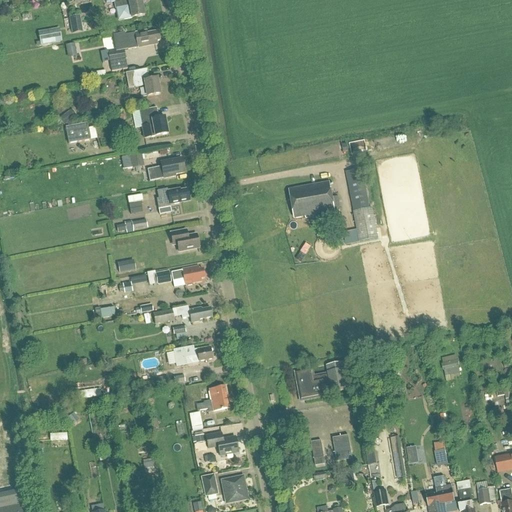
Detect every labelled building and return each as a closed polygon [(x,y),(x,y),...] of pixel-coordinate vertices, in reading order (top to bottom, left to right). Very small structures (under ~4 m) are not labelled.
[(132,2),(131,0),(112,0),(114,10),(121,9),(123,22),(144,18),(141,1),(132,2)] [(71,35),(82,33),(79,17),(68,19),(71,35)] [(40,47),(61,43),(58,29),(37,33),(40,47)] [(146,35),(145,32),(134,34),(125,36),(127,51),(157,46),(156,43),(159,42),(157,33),(146,35)] [(67,58),(77,57),(74,45),(65,46),(67,58)] [(127,70),(123,51),(107,54),(107,52),(100,53),(101,64),(109,62),(111,73),(127,70)] [(147,82),(145,75),(145,71),(125,75),(128,90),(134,89),(144,87),(147,99),(159,96),(156,80),(147,82)] [(72,110),(59,120),(64,127),(77,117),(72,110)] [(156,110),(139,113),(144,140),(168,136),(165,119),(158,120),(156,110)] [(68,145),(89,141),(87,130),(86,125),(64,129),(68,145)] [(351,143),(352,153),(367,152),(366,142),(351,143)] [(131,170),(143,167),(141,155),(129,157),(129,158),(131,170)] [(131,170),(129,158),(121,160),(123,171),(131,170)] [(163,180),(175,178),(175,176),(184,174),(181,160),(160,164),(161,171),(148,173),(150,183),(163,180)] [(353,213),(356,231),(343,234),(346,246),(359,244),(358,243),(378,239),(372,209),(370,209),(362,170),(346,173),(353,213)] [(335,216),(330,184),(290,191),(295,221),(305,219),(306,221),(335,216)] [(179,192),(179,191),(167,193),(166,191),(156,193),(158,201),(156,201),(158,211),(170,209),(170,207),(179,205),(178,203),(189,201),(187,191),(179,192)] [(131,215),(142,213),(140,204),(129,206),(131,215)] [(116,227),(117,234),(125,232),(126,234),(133,233),(133,232),(147,229),(145,221),(131,224),(131,222),(124,224),(124,226),(116,227)] [(183,238),(182,232),(170,235),(172,248),(177,247),(178,254),(198,250),(195,236),(183,238)] [(131,265),(130,262),(117,264),(119,274),(135,271),(134,264),(131,265)] [(171,274),(172,282),(173,289),(184,287),(201,283),(200,280),(204,280),(202,270),(198,271),(198,268),(181,271),(181,272),(171,274)] [(157,286),(170,284),(168,272),(155,275),(157,286)] [(122,286),(119,287),(120,294),(124,293),(124,294),(132,292),(130,284),(122,286)] [(141,315),(152,313),(151,306),(139,308),(141,315)] [(188,312),(187,308),(153,315),(155,326),(174,323),(173,318),(188,315),(190,325),(199,323),(199,322),(212,319),(210,309),(202,311),(201,309),(188,312)] [(101,320),(115,317),(114,309),(100,311),(101,320)] [(173,336),(175,336),(185,334),(184,327),(172,329),(173,336)] [(193,348),(172,352),(176,368),(187,366),(198,364),(212,361),(210,349),(196,352),(196,351),(193,352),(193,348)] [(460,374),(458,369),(459,369),(457,362),(441,365),(442,372),(444,372),(445,377),(460,374)] [(348,392),(343,365),(327,368),(329,375),(314,378),(312,371),(295,374),(300,404),(327,398),(326,393),(332,392),(333,395),(348,392)] [(174,385),(184,383),(183,376),(173,378),(174,385)] [(157,392),(169,389),(167,377),(155,379),(157,392)] [(91,391),(77,393),(78,401),(101,398),(100,391),(99,391),(98,384),(90,384),(91,391)] [(229,410),(225,388),(208,391),(210,401),(203,402),(204,404),(195,406),(196,412),(205,410),(212,409),(213,413),(229,410)] [(190,427),(200,426),(198,414),(188,416),(190,427)] [(222,442),(221,435),(205,438),(207,450),(217,448),(219,458),(237,454),(234,439),(222,442)] [(203,436),(192,438),(193,445),(204,443),(203,436)] [(337,463),(352,461),(348,437),(333,440),(337,463)] [(400,438),(391,440),(398,480),(407,478),(400,438)] [(316,467),(325,466),(321,442),(311,444),(316,467)] [(416,448),(407,449),(410,466),(419,464),(416,448)] [(375,450),(367,451),(369,466),(376,465),(375,450)] [(445,451),(435,453),(438,468),(448,466),(445,451)] [(497,475),(511,471),(511,455),(494,459),(497,475)] [(144,464),(145,475),(155,474),(153,463),(144,464)] [(342,472),(345,486),(355,484),(353,475),(352,470),(342,472)] [(322,474),(313,476),(315,482),(323,481),(322,474)] [(204,498),(217,495),(213,475),(200,478),(204,498)] [(451,487),(445,488),(444,478),(434,479),(436,490),(436,495),(426,497),(428,509),(436,507),(437,511),(445,511),(444,506),(455,504),(451,487)] [(243,488),(241,485),(240,479),(221,482),(225,505),(242,502),(243,502),(244,500),(245,499),(245,497),(243,488)] [(473,510),(472,504),(474,503),(469,483),(457,485),(461,505),(458,506),(459,511),(474,511),(474,509),(473,510)] [(0,500),(26,495),(25,489),(0,495),(0,500)] [(480,507),(491,505),(489,491),(478,493),(480,507)] [(499,493),(501,505),(502,511),(511,511),(511,495),(511,491),(499,493)] [(376,509),(389,506),(386,492),(373,494),(376,509)] [(413,505),(419,503),(417,493),(411,494),(413,505)] [(200,503),(192,505),(193,511),(199,511),(202,511),(200,503)]
